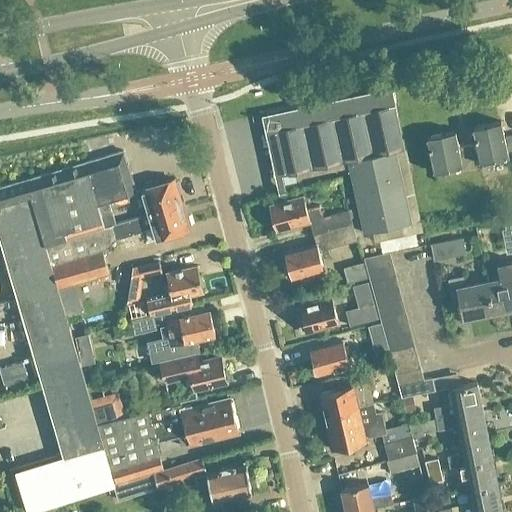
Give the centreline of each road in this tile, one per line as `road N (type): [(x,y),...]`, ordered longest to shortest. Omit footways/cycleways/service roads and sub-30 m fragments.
road 1 (tertiary): [(303,511),(179,28)]
road 2 (secondary): [(0,72),(179,28)]
road 3 (secondary): [(172,3),(0,38)]
road 4 (unknown): [(234,232),(97,266)]
road 5 (unknown): [(284,430),(165,466)]
